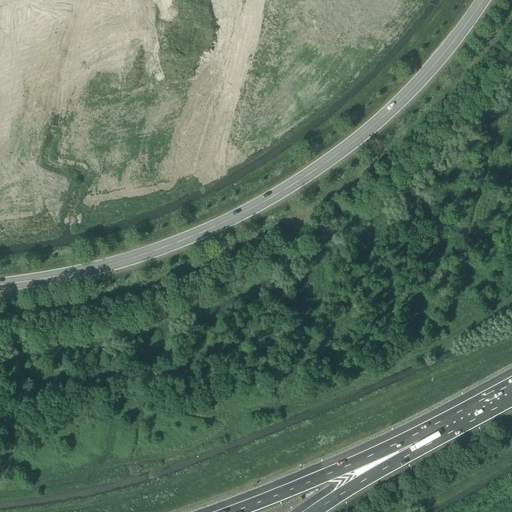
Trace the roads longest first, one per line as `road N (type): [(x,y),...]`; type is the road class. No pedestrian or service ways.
road 1 (primary): [(0,287),(161,251),(294,186),(416,90),(486,0)]
road 2 (motorway): [(422,439),(233,511)]
road 3 (motorway): [(422,439),(313,511)]
